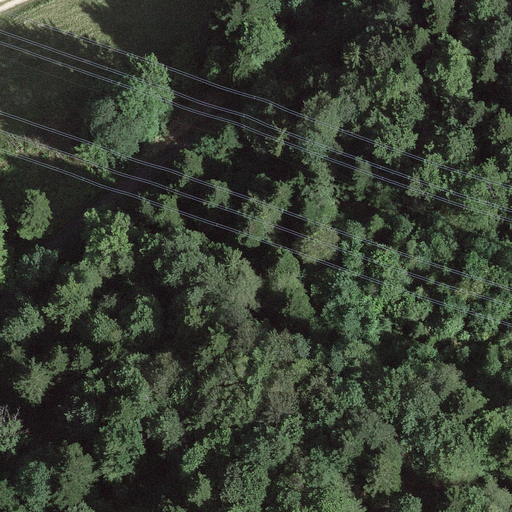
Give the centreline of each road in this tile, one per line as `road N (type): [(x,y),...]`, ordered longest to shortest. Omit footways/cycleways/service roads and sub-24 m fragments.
road 1 (residential): [(0,310),(121,190),(295,79),(358,0)]
road 2 (track): [(511,486),(428,492),(391,511)]
